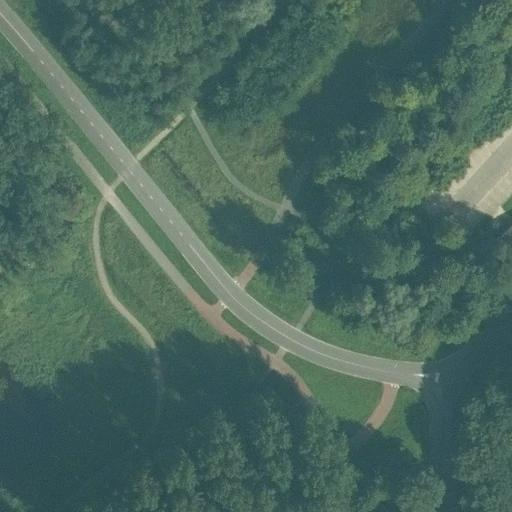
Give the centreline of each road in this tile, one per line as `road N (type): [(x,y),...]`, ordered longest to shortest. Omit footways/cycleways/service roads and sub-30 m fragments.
road 1 (unclassified): [(0,14),(229,296),(257,319),(333,359),(439,372)]
road 2 (unknown): [(93,246),(105,289),(153,337),(168,391),(149,437),(63,511)]
road 3 (unknown): [(109,200),(293,0)]
road 4 (unclassified): [(439,372),(444,477),(454,511)]
